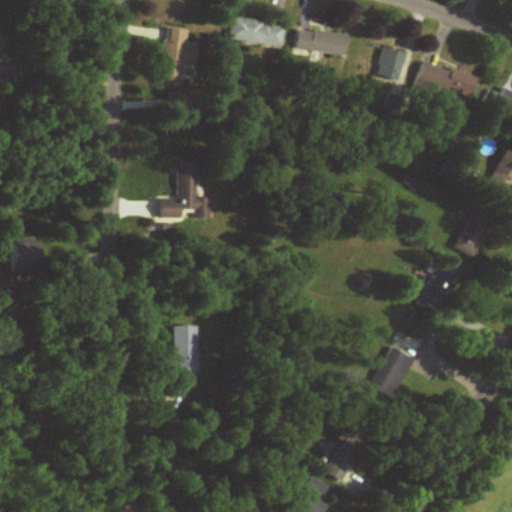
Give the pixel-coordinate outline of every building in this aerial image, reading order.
[(283,26),(229,20),(226,42),(280,49),(283,26)] [(183,45),(185,32),(162,29),(156,85),(178,88),(179,79),(192,80),(196,46),(183,45)] [(294,52),(343,56),(345,36),(296,31),(294,52)] [(404,56),(382,49),(372,80),(395,87),(404,56)] [(422,62),(414,85),(468,104),(476,81),(422,62)] [(494,105),(511,114),(511,95),(502,90),(494,105)] [(483,187),(504,200),(511,185),(511,150),(507,147),(483,187)] [(173,200),(157,200),(157,219),(179,219),(179,211),(194,211),(195,167),(174,167),(173,200)] [(471,259),(488,223),(468,214),(451,250),(471,259)] [(8,276),(38,276),(38,240),(8,240),(8,276)] [(412,296),(437,309),(460,268),(435,255),(412,296)] [(170,373),(195,373),(195,327),(170,327),(170,373)] [(408,359),(384,350),(368,391),(392,401),(408,359)] [(365,443),(342,427),(333,440),(339,445),(320,472),(337,484),(365,443)] [(321,511),(325,505),(319,502),(325,487),(305,478),(290,511),(321,511)]
